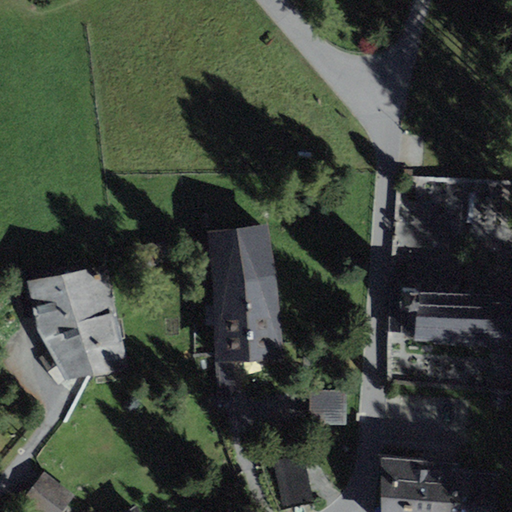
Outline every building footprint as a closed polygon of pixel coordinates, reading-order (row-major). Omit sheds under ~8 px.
[(274,223),(202,230),(216,365),(288,357),(274,223)] [(26,280),(36,329),(117,313),(107,264),(26,280)] [(494,291),(390,287),(388,332),(414,334),(414,341),(490,344),(490,337),(511,337),(511,302),(493,302),(494,291)] [(130,369),(117,313),(36,329),(66,383),(130,369)] [(345,416),(345,385),(316,386),(316,416),(345,416)] [(284,502),(316,495),(306,448),(274,455),(284,502)] [(461,461),(379,455),(381,511),(497,511),(500,472),(460,469),(461,461)] [(61,511),(74,495),(44,472),(20,503),(32,511),(61,511)] [(141,511),(135,503),(122,511),(141,511)]
